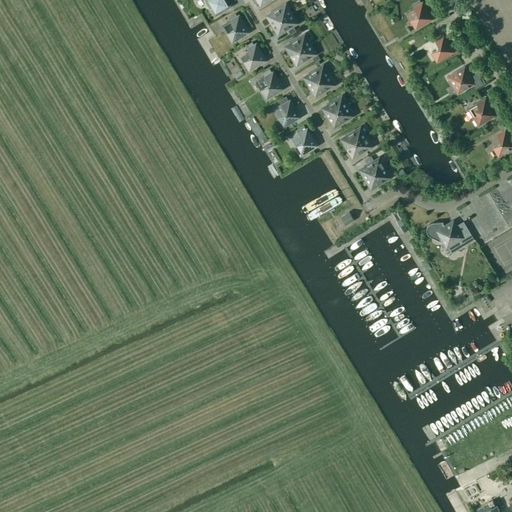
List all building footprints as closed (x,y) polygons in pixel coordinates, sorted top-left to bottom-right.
[(212,0),(213,6),(210,8),(214,16),(232,5),(228,0),(212,0)] [(386,0),(361,0),(369,13),(388,2),(386,0)] [(411,19),(416,27),(431,18),(422,3),(414,8),(418,15),(411,19)] [(272,24),(291,13),(285,4),(267,15),(272,24)] [(296,22),(291,13),(272,24),(278,33),(296,22)] [(238,16),(230,21),(234,28),(227,32),(232,40),(239,36),(240,38),(245,34),(244,33),(248,31),(238,16)] [(291,55),(309,44),(304,34),(285,46),(291,55)] [(452,51),(443,35),(435,40),(439,48),(432,52),(437,60),(452,51)] [(249,69),(265,59),(255,44),(247,49),(251,56),(244,61),(249,69)] [(309,44),(291,55),(297,64),(315,53),(309,44)] [(241,53),(235,56),(243,67),(246,65),(243,59),(244,58),(241,53)] [(304,77),(310,86),(328,75),(323,65),(304,77)] [(453,84),(458,92),(473,83),(464,67),(456,72),(460,79),(453,84)] [(266,97),(282,88),(272,72),(264,77),(268,84),(261,89),(266,97)] [(328,75),(310,86),(315,95),(334,84),(328,75)] [(299,116),(289,101),(288,101),(285,96),(278,100),(281,105),(285,113),(278,117),(283,125),(299,116)] [(323,107),(328,117),(347,105),(341,96),(323,107)] [(490,108),(485,99),(469,108),(478,124),(493,115),(495,120),(503,115),(497,104),(490,108)] [(314,111),(322,109),(321,102),(312,104),(314,111)] [(347,105),(328,117),(334,126),(352,115),(347,105)] [(511,126),(506,117),(499,121),(504,129),(495,134),(501,142),(492,147),(498,157),(511,148),(511,138),(508,131),(511,128),(511,126)] [(341,138),(347,147),(365,136),(360,127),(341,138)] [(316,144),(306,129),(298,134),(292,138),(296,145),(295,145),(300,154),(316,144)] [(365,136),(347,147),(352,157),(371,146),(365,136)] [(364,160),(367,165),(360,169),(365,178),(384,167),(378,158),(374,160),(371,156),(364,160)] [(389,176),(384,167),(365,178),(371,187),(389,176)] [(402,168),(395,172),(398,178),(406,174),(402,168)] [(346,224),(353,219),(349,211),(341,216),(346,224)] [(397,212),(393,214),(404,232),(408,230),(397,212)] [(455,225),(453,221),(444,226),(441,221),(432,222),(430,222),(429,223),(428,224),(426,225),(426,227),(425,229),(426,231),(426,233),(428,235),(429,236),(438,240),(442,238),(446,246),(450,253),(473,239),(462,221),(455,225)] [(461,299),(456,290),(449,294),(454,303),(461,299)] [(467,475),(456,479),(460,489),(471,485),(467,475)] [(499,511),(496,505),(491,508),(490,506),(494,504),(492,500),(488,501),(489,505),(483,508),(484,510),(480,511),(499,511)]
